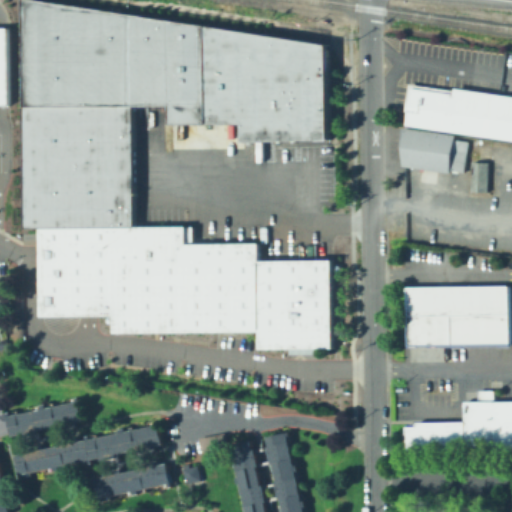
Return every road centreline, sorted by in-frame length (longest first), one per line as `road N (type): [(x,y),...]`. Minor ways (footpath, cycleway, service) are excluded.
road 1 (tertiary): [(369,0),(371,220)]
road 2 (tertiary): [(371,220),(374,433)]
